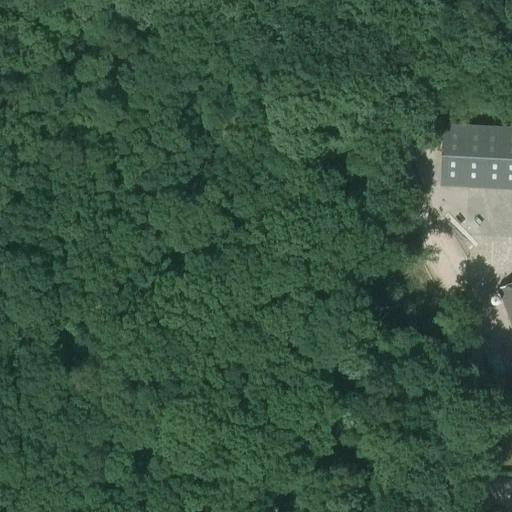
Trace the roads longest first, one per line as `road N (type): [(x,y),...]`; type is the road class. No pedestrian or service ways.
road 1 (track): [(481,511),(478,357),(427,235)]
road 2 (track): [(347,0),(427,235)]
